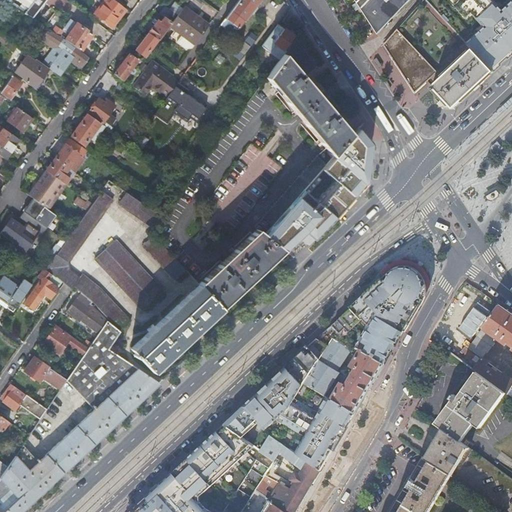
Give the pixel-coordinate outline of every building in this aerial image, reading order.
[(35,0),(29,7),(24,14),(31,18),(32,18),(46,0),(35,0)] [(117,14),(124,6),(116,0),(106,0),(96,14),(112,26),(120,16),(117,14)] [(238,0),(225,19),(238,29),(245,20),(245,21),(260,0),(238,0)] [(380,31),(382,30),(410,0),(355,0),(375,31),(377,32),(378,32),(380,31)] [(458,0),(451,0),(449,3),(455,10),(456,8),(453,5),(458,0)] [(511,53),(511,2),(502,11),(500,8),(492,0),(458,0),(453,5),(456,8),(465,18),(471,13),(482,25),(485,27),(477,34),(466,44),(472,50),(493,72),(511,53)] [(511,0),(508,0),(500,8),(502,11),(511,2),(511,0)] [(124,6),(117,14),(120,16),(126,8),(124,6)] [(177,17),(172,23),(170,26),(183,35),(195,44),(205,30),(208,26),(196,17),(197,16),(185,7),(184,7),(177,17)] [(165,18),(172,23),(177,17),(165,8),(160,15),(165,18)] [(158,21),(149,33),(159,41),(170,26),(172,23),(165,18),(161,23),(158,21)] [(69,42),(81,51),(92,34),(71,19),(65,28),(67,33),(69,35),(66,40),(69,42)] [(238,29),(225,19),(221,24),(220,26),(233,36),(238,29)] [(278,24),(262,46),(265,48),(278,58),(282,51),(291,40),(296,34),(291,30),(289,32),(281,26),(278,24)] [(474,32),(477,34),(485,27),(482,25),(474,32)] [(69,42),(66,40),(42,26),(37,33),(43,38),(42,40),(54,48),(43,64),(49,68),(60,76),(71,61),(81,69),(89,58),(68,43),(69,42)] [(56,27),(53,31),(59,36),(63,31),(56,27)] [(437,72),(396,29),(385,41),(383,44),(387,51),(398,68),(414,94),(426,82),(429,80),(437,72)] [(137,50),(145,57),(157,41),(149,35),(137,50)] [(195,44),(183,35),(177,42),(186,49),(192,48),(195,44)] [(253,35),(246,44),(252,49),(259,39),(253,35)] [(296,39),(266,77),(300,118),(333,157),(346,142),(352,135),(323,99),(303,76),(309,72),(315,67),(296,39)] [(238,42),(230,53),(240,59),(247,48),(238,42)] [(433,86),(431,88),(430,89),(431,90),(433,92),(434,90),(449,105),(453,109),(483,80),(493,72),(472,50),(433,86)] [(114,74),(122,80),(137,61),(129,54),(114,74)] [(35,89),(49,68),(43,64),(36,59),(35,61),(27,56),(16,72),(25,78),(23,80),(35,89)] [(168,96),(178,82),(172,78),(172,77),(152,63),(134,88),(144,95),(151,86),(161,93),(162,92),(168,96)] [(2,92),(10,99),(21,83),(13,77),(2,92)] [(189,90),(178,82),(168,96),(156,114),(167,122),(174,111),(187,120),(190,116),(196,121),(206,108),(190,96),(186,94),(189,90)] [(112,104),(109,107),(103,102),(99,99),(89,113),(101,121),(100,123),(101,124),(110,130),(112,128),(111,127),(116,120),(109,115),(115,106),(112,104)] [(23,132),(33,118),(18,107),(8,120),(23,132)] [(196,121),(202,125),(212,112),(206,108),(196,121)] [(100,123),(88,114),(71,137),(85,146),(101,124),(100,123)] [(0,155),(5,159),(19,139),(3,128),(0,125),(0,155)] [(268,230),(290,247),(367,178),(370,166),(365,151),(358,128),(352,135),(333,157),(268,230)] [(76,152),(81,146),(70,138),(56,159),(69,168),(75,173),(85,159),(76,152)] [(199,210),(231,234),(283,167),(251,143),(199,210)] [(267,227),(321,165),(311,157),(257,219),(267,227)] [(63,176),(69,168),(56,159),(47,171),(64,183),(66,185),(69,180),(63,176)] [(29,195),(33,199),(46,208),(64,183),(47,171),(29,195)] [(101,189),(112,194),(116,186),(106,180),(101,189)] [(64,183),(46,208),(49,210),(67,185),(66,185),(64,183)] [(113,201),(100,192),(92,204),(88,209),(87,211),(74,229),(56,255),(45,270),(51,275),(58,280),(61,283),(66,287),(71,291),(72,290),(74,287),(74,286),(82,292),(86,295),(93,301),(92,302),(92,303),(90,305),(103,316),(102,317),(107,321),(119,330),(130,320),(112,301),(101,289),(82,275),(80,278),(69,269),(68,263),(113,201)] [(497,192),(486,198),(488,201),(492,201),(497,197),(498,194),(497,192)] [(146,206),(126,193),(118,204),(157,230),(164,218),(149,208),(146,206)] [(82,207),(87,211),(88,209),(92,204),(87,200),(86,202),(78,197),(74,203),(81,208),(82,207)] [(39,233),(43,235),(57,216),(49,210),(46,208),(33,199),(19,218),(28,225),(25,229),(11,219),(8,223),(1,232),(14,242),(12,245),(24,254),(39,233)] [(257,229),(199,283),(200,285),(222,308),(285,250),(265,234),(265,235),(257,229)] [(186,270),(154,235),(153,235),(143,245),(146,248),(176,280),(186,270)] [(95,259),(121,287),(143,310),(163,291),(137,262),(116,240),(95,259)] [(353,308),(318,338),(330,345),(334,339),(350,350),(353,351),(360,340),(368,345),(365,351),(385,363),(419,306),(417,304),(423,291),(423,283),(420,276),(412,270),(406,268),(396,271),(385,280),(382,278),(351,307),(353,308)] [(45,270),(43,269),(37,278),(41,281),(25,304),(33,310),(45,293),(51,297),(58,288),(47,281),(51,275),(45,270)] [(51,275),(47,281),(58,288),(61,283),(58,280),(51,275)] [(3,277),(0,281),(0,298),(7,303),(10,304),(8,308),(14,312),(15,310),(32,286),(23,280),(18,288),(3,277)] [(222,308),(200,285),(195,289),(132,348),(136,353),(134,354),(136,357),(138,355),(153,372),(217,312),(222,308)] [(483,315),(490,306),(462,285),(455,294),(483,315)] [(81,320),(99,333),(107,321),(102,317),(103,316),(90,305),(92,303),(92,302),(93,301),(86,295),(82,292),(69,311),(81,320)] [(511,314),(498,305),(491,316),(488,319),(484,326),(480,331),(475,339),(468,349),(479,356),(481,358),(482,358),(491,346),(487,343),(493,336),(505,344),(506,343),(511,346),(511,314)] [(0,511),(21,511),(35,500),(82,456),(160,383),(135,366),(108,349),(120,331),(119,330),(107,321),(99,333),(92,343),(89,348),(84,355),(67,380),(67,381),(94,411),(38,462),(23,445),(8,467),(0,479),(0,511)] [(56,326),(55,328),(44,343),(59,354),(67,343),(84,355),(89,348),(84,345),(56,326)] [(237,414),(224,426),(254,446),(258,449),(261,451),(271,436),(282,444),(285,446),(321,471),(331,454),(346,428),(355,412),(332,399),(326,395),(305,383),(320,360),(330,345),(318,338),(301,354),(251,401),(237,414)] [(330,345),(320,360),(337,370),(350,350),(334,339),(330,345)] [(355,412),(385,363),(365,351),(362,349),(351,368),(355,370),(346,385),(342,383),(332,399),(355,412)] [(37,359),(50,368),(54,361),(41,352),(37,359)] [(67,380),(50,368),(37,359),(35,357),(25,371),(32,375),(33,376),(32,379),(35,381),(36,379),(42,382),(44,378),(52,383),(61,389),(67,381),(67,380)] [(473,370),(477,372),(506,393),(507,394),(511,386),(511,379),(482,358),(481,358),(473,370)] [(305,383),(326,395),(340,373),(337,370),(320,360),(305,383)] [(437,424),(445,430),(462,443),(476,424),(481,428),(506,393),(477,372),(459,398),(455,395),(452,400),(454,401),(437,424)] [(20,405),(40,420),(47,410),(12,384),(3,396),(6,398),(4,401),(17,411),(20,405)] [(0,429),(8,434),(14,425),(0,415),(0,429)] [(224,426),(131,511),(215,511),(201,502),(201,496),(254,446),(224,426)] [(428,458),(427,459),(439,466),(454,475),(459,465),(465,464),(473,451),(462,443),(445,430),(428,458)] [(261,451),(272,458),(274,456),(278,449),(282,444),(271,436),(261,451)] [(287,511),(296,511),(321,471),(285,446),(281,451),(280,453),(303,470),(295,483),(276,473),(282,465),(281,464),(276,461),(263,480),(269,484),(275,488),(277,487),(272,496),(270,500),(273,502),(282,509),(287,511)] [(272,458),(276,461),(281,464),(282,462),(274,456),(272,458)] [(430,511),(435,505),(443,491),(453,476),(454,475),(439,466),(427,459),(416,477),(410,486),(394,511),(430,511)] [(257,490),(262,494),(264,491),(269,484),(263,480),(261,483),(257,490)] [(269,499),(270,500),(272,496),(264,491),(262,494),(269,499)] [(260,511),(266,511),(273,502),(270,500),(269,499),(260,511)] [(287,511),(282,509),(273,502),(266,511),(287,511)]
